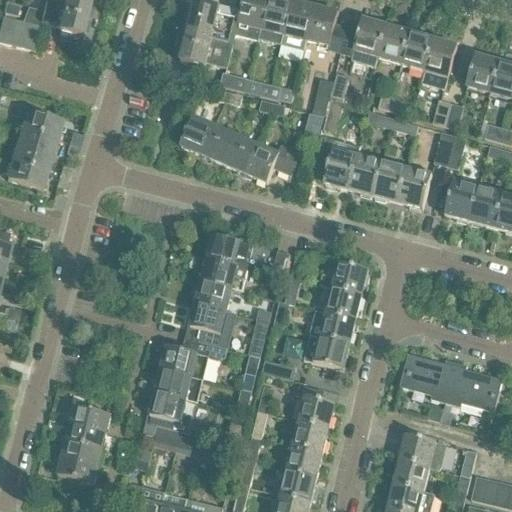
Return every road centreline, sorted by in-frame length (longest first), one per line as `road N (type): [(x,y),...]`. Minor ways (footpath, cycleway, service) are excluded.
road 1 (residential): [(402,252),(93,172)]
road 2 (residential): [(342,511),(385,323)]
road 3 (residential): [(93,172),(146,0)]
road 4 (residential): [(33,398),(77,225)]
road 5 (residential): [(385,323),(511,352)]
